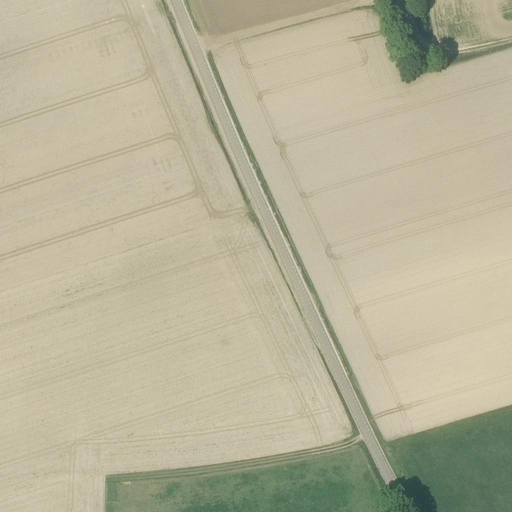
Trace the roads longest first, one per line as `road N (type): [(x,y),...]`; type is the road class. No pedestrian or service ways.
road 1 (tertiary): [(407,511),(250,183),(175,0)]
road 2 (track): [(367,435),(334,449),(212,470),(104,479)]
road 3 (track): [(382,0),(194,48)]
road 4 (track): [(511,40),(434,50),(403,8),(385,0)]
